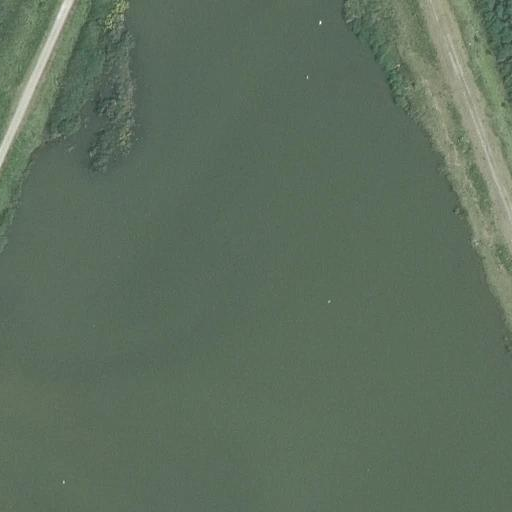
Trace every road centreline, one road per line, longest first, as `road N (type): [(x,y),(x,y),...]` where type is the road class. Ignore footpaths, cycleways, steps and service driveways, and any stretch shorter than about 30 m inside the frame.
road 1 (track): [(424,0),(511,237)]
road 2 (track): [(0,164),(70,0)]
